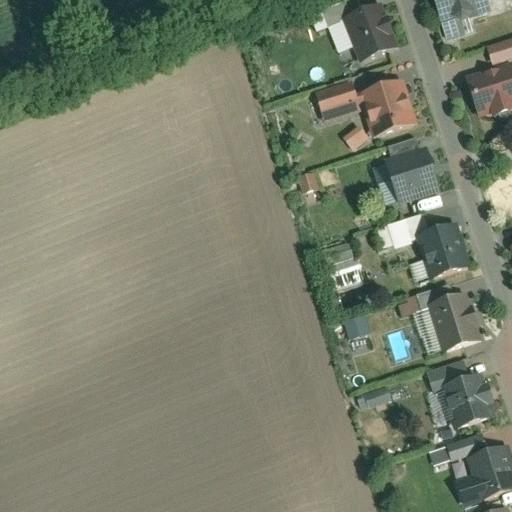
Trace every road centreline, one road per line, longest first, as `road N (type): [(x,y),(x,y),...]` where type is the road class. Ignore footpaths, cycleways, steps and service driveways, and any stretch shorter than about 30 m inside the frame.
road 1 (residential): [(404,0),(503,283),(511,342)]
road 2 (unclassified): [(0,80),(201,0)]
